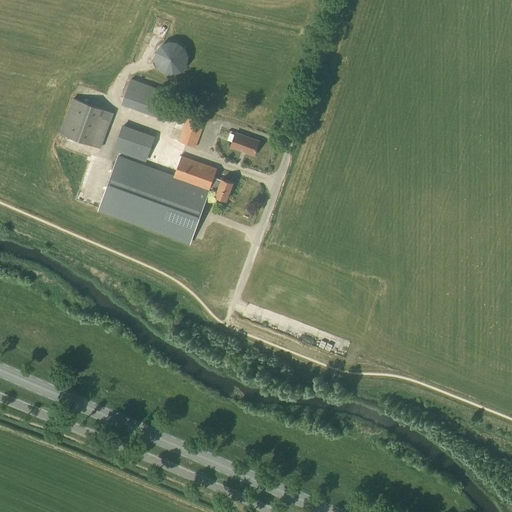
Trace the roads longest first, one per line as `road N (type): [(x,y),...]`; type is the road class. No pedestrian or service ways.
road 1 (primary): [(328,511),(0,370)]
road 2 (unclassified): [(225,325),(340,0)]
road 3 (unclassified): [(268,511),(0,398)]
